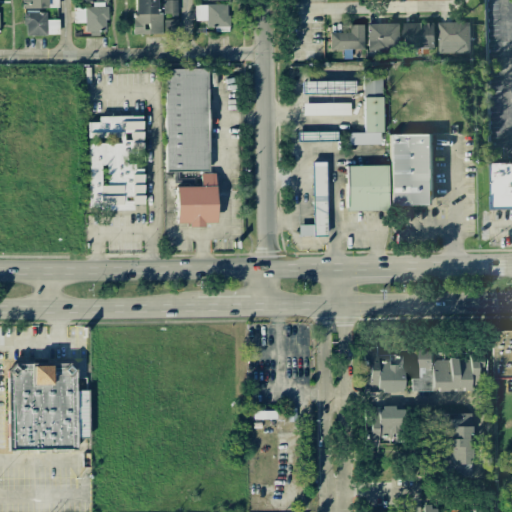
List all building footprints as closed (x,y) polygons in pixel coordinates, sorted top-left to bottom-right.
[(57,0),(22,0),(22,9),(58,8),(57,0)] [(105,0),(84,0),(84,6),(73,6),(73,23),(84,22),(85,34),(107,33),(105,0)] [(133,0),(134,34),(162,34),(162,13),(157,13),(157,0),(133,0)] [(177,13),(176,0),(162,0),(163,14),(177,13)] [(228,31),(228,4),(194,4),(194,21),(205,20),(205,27),(214,27),(214,31),(228,31)] [(58,35),(58,20),(46,19),(46,12),(24,11),(24,34),(58,35)] [(164,34),(177,34),(177,20),(164,20),(164,34)] [(469,22),(438,22),(437,52),(469,52),(469,22)] [(367,24),(368,49),(399,48),(398,23),(367,24)] [(434,48),(434,23),(402,23),(403,48),(434,48)] [(329,50),(364,49),(363,24),(349,25),(349,32),(329,32),(329,50)] [(164,170),(205,170),(206,69),(164,68),(164,170)] [(381,73),(363,74),(364,132),(344,133),(345,145),(382,144),(381,73)] [(349,103),(302,103),(303,115),(350,115),(349,103)] [(142,116),(98,116),(98,122),(88,122),(88,138),(119,138),(119,143),(89,143),(89,210),(132,209),(132,204),(143,204),(142,116)] [(390,206),(432,205),(431,134),(389,135),(390,206)] [(312,224),(298,225),(298,235),(326,235),(325,162),(311,162),(312,224)] [(511,162),(489,163),(490,210),(511,209),(511,162)] [(385,165),(345,166),(346,211),(386,210),(385,165)] [(175,223),(187,223),(187,227),(203,227),(203,223),(215,222),(214,173),(200,173),(200,186),(174,187),(175,223)] [(511,330),(490,331),(492,379),(511,378),(511,330)] [(403,392),(402,356),(389,356),(390,361),(376,361),(376,349),(362,349),(362,368),(368,368),(368,377),(363,377),(363,392),(403,392)] [(411,391),(479,392),(479,367),(481,367),(482,357),(431,356),(431,350),(418,350),(418,378),(411,378),(411,391)] [(402,406),(380,406),(380,410),(366,410),(365,445),(390,445),(390,433),(402,433),(402,406)] [(471,414),(437,413),(436,474),(471,474),(471,414)]
